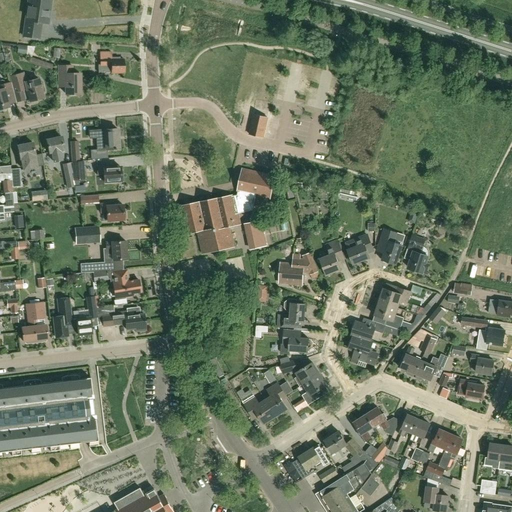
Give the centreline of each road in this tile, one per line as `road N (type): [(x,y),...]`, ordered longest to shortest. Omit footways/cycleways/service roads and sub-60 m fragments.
road 1 (tertiary): [(184,343),(168,294),(153,106)]
road 2 (residential): [(0,365),(184,343)]
road 3 (primary): [(511,51),(344,0)]
road 4 (residential): [(350,399),(329,360),(346,291),(374,275),(392,281)]
road 5 (residential): [(0,130),(153,106)]
road 6 (residential): [(350,399),(387,383),(477,421)]
road 7 (tertiary): [(250,461),(184,343)]
